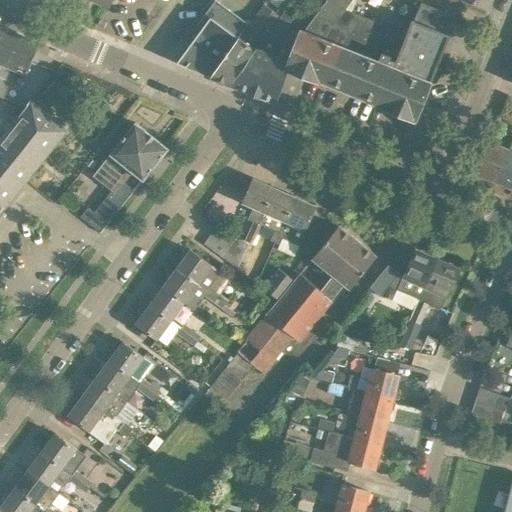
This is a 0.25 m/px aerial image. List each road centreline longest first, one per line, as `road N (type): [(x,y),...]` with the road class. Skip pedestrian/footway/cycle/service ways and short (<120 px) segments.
road 1 (residential): [(0,433),(239,115)]
road 2 (residential): [(420,511),(482,305),(511,243)]
road 3 (residential): [(239,115),(0,15)]
road 4 (residential): [(440,184),(239,115)]
road 5 (residential): [(440,184),(511,5)]
